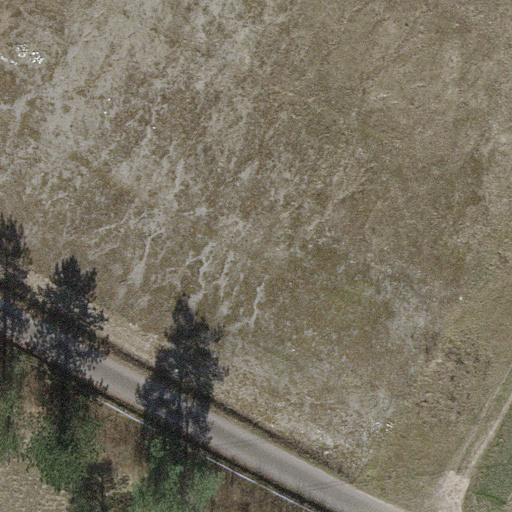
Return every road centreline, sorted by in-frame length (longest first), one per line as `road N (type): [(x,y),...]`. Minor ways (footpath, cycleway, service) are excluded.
road 1 (unclassified): [(376,511),(0,311)]
road 2 (track): [(442,511),(511,386)]
